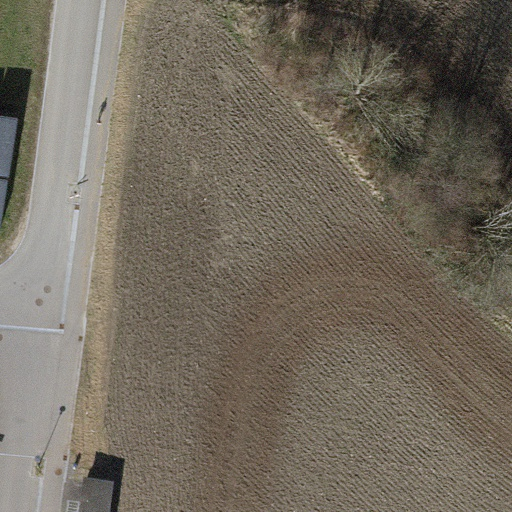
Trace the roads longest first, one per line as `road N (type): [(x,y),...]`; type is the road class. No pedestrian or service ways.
road 1 (residential): [(82,0),(39,304)]
road 2 (residential): [(39,304),(10,511)]
